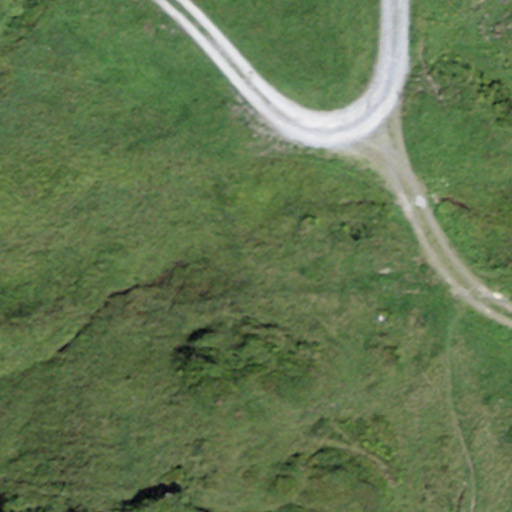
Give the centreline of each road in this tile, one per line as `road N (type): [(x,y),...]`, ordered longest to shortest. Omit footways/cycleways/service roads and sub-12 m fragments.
road 1 (track): [(378,127),(298,99),(204,0)]
road 2 (track): [(390,0),(378,127)]
